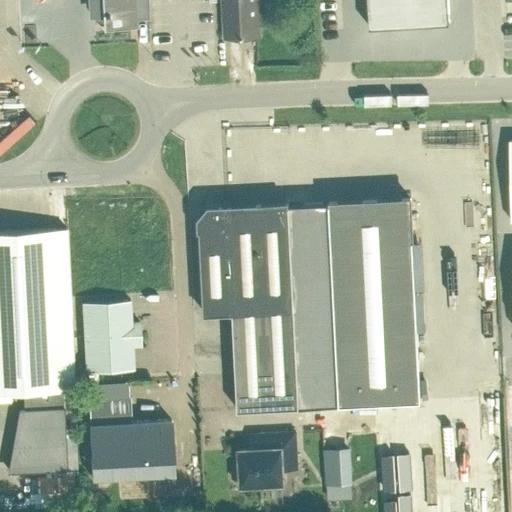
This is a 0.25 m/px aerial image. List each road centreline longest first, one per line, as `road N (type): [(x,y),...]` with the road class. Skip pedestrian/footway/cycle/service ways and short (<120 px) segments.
road 1 (unclassified): [(148,109),(212,97),(511,88)]
road 2 (unclassified): [(191,460),(180,206),(136,159)]
road 3 (unclassified): [(148,109),(122,82),(88,80),(69,92),(57,132),(76,164)]
